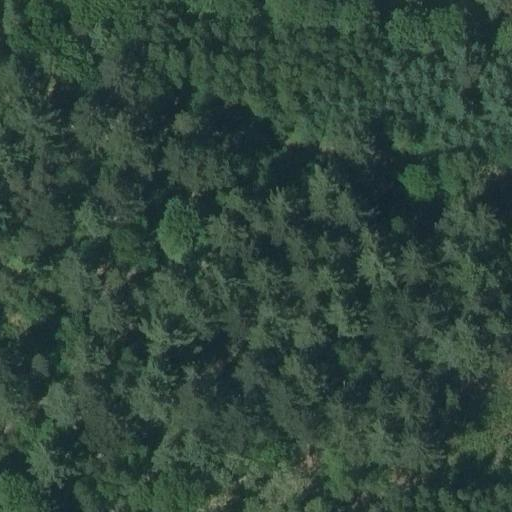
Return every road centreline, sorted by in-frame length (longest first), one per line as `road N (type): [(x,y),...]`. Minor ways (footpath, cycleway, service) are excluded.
road 1 (track): [(70,459),(511,499)]
road 2 (track): [(511,173),(126,129)]
road 3 (track): [(159,0),(511,59)]
road 4 (track): [(126,129),(70,459)]
road 5 (track): [(144,0),(144,46),(126,129)]
road 6 (track): [(126,129),(0,114)]
